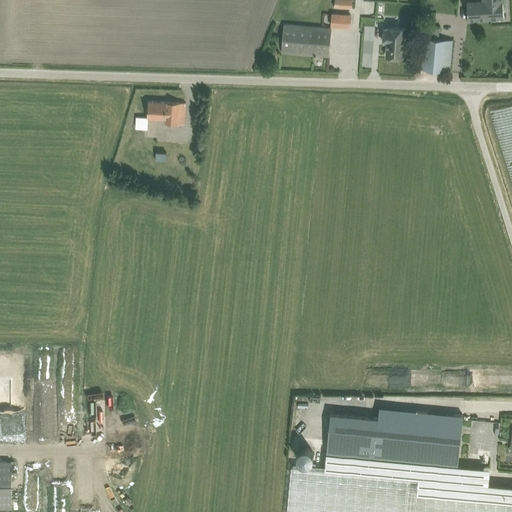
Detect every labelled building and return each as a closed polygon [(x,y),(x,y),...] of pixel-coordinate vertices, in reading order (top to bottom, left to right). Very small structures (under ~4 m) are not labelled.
[(464,0),(466,18),(502,15),(501,0),(464,0)] [(327,9),(327,23),(347,24),(348,10),(327,9)] [(333,57),(335,25),(281,21),(278,53),(333,57)] [(358,23),(356,61),(367,62),(369,24),(358,23)] [(381,55),(404,55),(405,23),(381,23),(381,55)] [(428,37),(427,66),(449,67),(451,39),(444,38),(445,29),(433,28),(433,37),(428,37)] [(144,117),(184,118),(185,97),(145,96),(144,117)] [(404,383),(478,385),(478,371),(404,370),(404,383)] [(306,405),(307,393),(298,392),(297,404),(306,405)] [(324,448),(455,458),(459,407),(376,401),(375,411),(327,407),(324,448)] [(293,436),(293,457),(312,457),(311,436),(293,436)] [(115,440),(114,448),(124,450),(126,442),(115,440)] [(511,511),(511,480),(293,460),(288,511),(511,511)]
